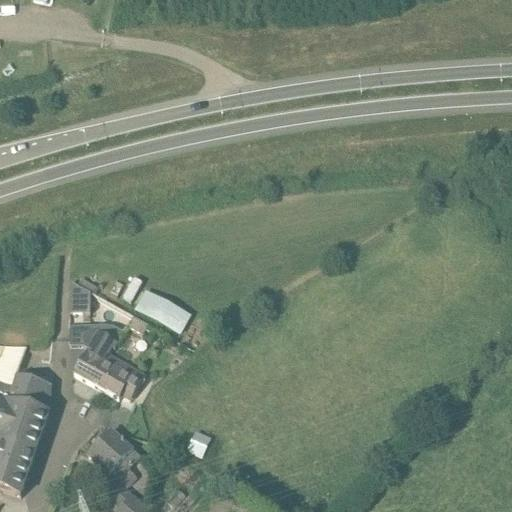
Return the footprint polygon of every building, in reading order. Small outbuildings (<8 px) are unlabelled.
[(91,316),(91,294),(72,284),(71,316),(91,316)] [(137,318),(187,336),(195,313),(146,295),(137,318)] [(143,338),(148,328),(133,320),(128,330),(143,338)] [(75,378),(103,394),(109,385),(97,378),(109,358),(113,351),(115,352),(118,347),(102,338),(103,328),(70,328),(70,348),(84,348),(90,352),(75,378)] [(0,448),(1,449),(0,450),(0,493),(21,500),(48,419),(47,418),(50,390),(17,380),(8,405),(0,402),(0,356),(1,353),(0,352),(0,448)] [(109,385),(103,394),(120,404),(125,396),(134,401),(147,379),(109,358),(97,378),(109,385)] [(119,484),(140,461),(111,434),(89,459),(111,480),(112,478),(119,484)] [(198,434),(190,453),(206,460),(214,441),(198,434)] [(149,511),(117,485),(105,498),(119,511),(118,511),(149,511)]
